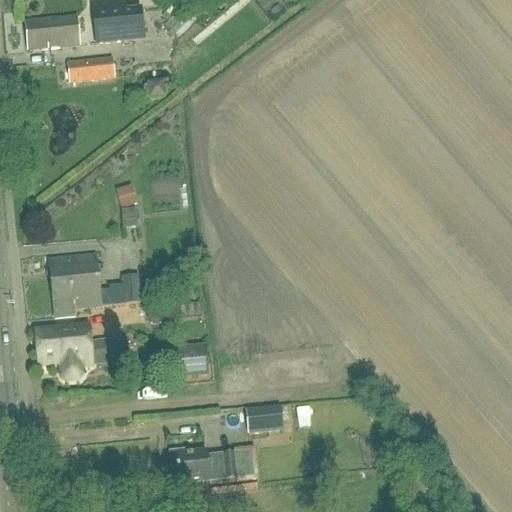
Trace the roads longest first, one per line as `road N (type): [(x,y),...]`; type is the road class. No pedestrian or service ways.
road 1 (track): [(344,389),(11,424)]
road 2 (secondary): [(19,511),(1,313)]
